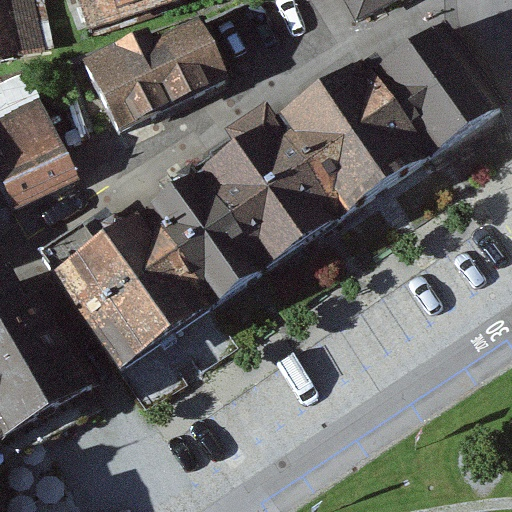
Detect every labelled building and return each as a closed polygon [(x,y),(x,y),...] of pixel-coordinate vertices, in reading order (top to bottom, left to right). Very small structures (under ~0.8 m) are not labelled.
[(0,0),(0,70),(44,64),(33,0),(0,0)] [(81,0),(96,44),(233,0),(81,0)] [(340,0),(356,29),(380,16),(403,4),(401,0),(340,0)] [(150,42),(89,70),(123,145),(231,96),(202,33),(155,54),(150,42)] [(369,86),(429,170),(445,158),(490,127),(431,43),(369,86)] [(291,147),(283,152),(340,232),(384,201),(429,170),(369,86),(362,75),(280,132),(291,147)] [(46,113),(0,133),(0,205),(9,225),(82,192),(46,113)] [(195,191),(261,286),(300,259),(340,232),(283,152),(275,158),(265,143),(195,191)] [(195,191),(146,225),(212,320),(237,303),(261,286),(195,191)] [(146,225),(52,291),(118,386),(165,353),(212,320),(146,225)] [(0,511),(0,452),(91,403),(24,279),(0,292),(0,511)]
